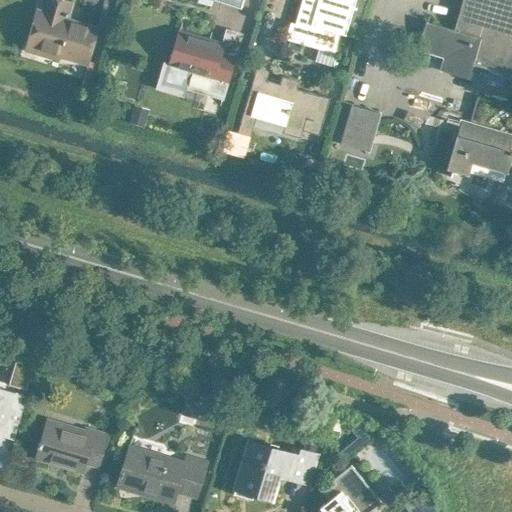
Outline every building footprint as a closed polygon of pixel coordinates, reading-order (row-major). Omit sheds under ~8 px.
[(87,62),(98,28),(67,18),(72,2),(64,0),(44,0),(41,11),(38,10),(27,49),(48,55),(49,51),(87,62)] [(301,0),(293,30),(289,29),(286,39),(333,53),(339,33),(345,35),(355,0),(301,0)] [(511,0),(462,0),(461,3),(454,30),(426,22),(418,49),(444,57),(440,70),(469,78),(473,63),(511,74),(511,0)] [(208,40),(178,31),(168,64),(163,62),(156,89),(183,98),(186,87),(221,97),(233,58),(218,54),(220,47),(207,43),(208,40)] [(97,65),(87,62),(78,97),(87,99),(97,65)] [(276,82),(262,78),(261,78),(259,83),(252,81),(242,113),(263,119),(264,117),(285,123),(282,133),(299,138),(301,130),(318,135),(322,120),(313,118),(315,111),(324,114),(328,101),(320,99),(321,96),(297,89),(299,84),(277,78),(276,82)] [(379,112),(352,105),(341,144),(368,152),(379,112)] [(511,137),(511,134),(469,121),(461,119),(456,134),(441,130),(430,168),(451,174),(452,170),(466,174),(471,161),(507,171),(511,153),(511,150),(508,150),(511,137)] [(20,355),(11,384),(26,388),(35,359),(20,355)] [(0,436),(14,440),(27,396),(0,388),(0,436)] [(36,458),(82,471),(85,463),(97,467),(106,436),(85,430),(85,431),(47,420),(41,443),(38,442),(37,446),(40,447),(36,458)] [(396,424),(380,439),(395,456),(412,441),(396,424)] [(140,445),(163,448),(165,433),(142,430),(140,445)] [(272,499),(276,485),(279,475),(308,484),(316,456),(294,449),(292,455),(249,442),(235,488),(272,499)] [(154,497),(173,502),(174,503),(177,491),(197,497),(206,464),(186,458),(184,466),(166,460),(167,459),(129,448),(122,471),(120,471),(119,475),(120,476),(119,482),(155,493),(154,497)] [(372,511),(382,505),(352,466),(332,481),(335,485),(324,493),(329,501),(320,508),(323,511),(321,511),(372,511)] [(409,511),(437,511),(439,511),(428,497),(434,492),(423,478),(403,494),(406,498),(402,501),(411,511),(409,511)]
